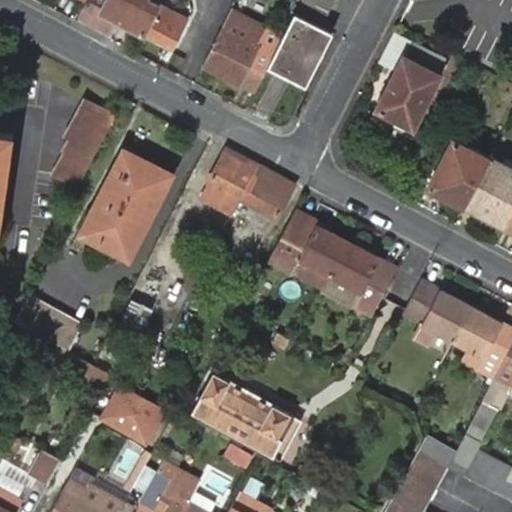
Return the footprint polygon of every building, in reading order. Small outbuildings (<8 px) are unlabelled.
[(104,0),(98,12),(168,50),(184,20),(145,0),(104,0)] [(317,31),(334,0),(299,0),(271,55),(264,69),(303,90),(331,39),(317,31)] [(220,27),(200,67),(251,94),(264,69),(271,55),(220,27)] [(413,37),(395,28),(380,58),(396,67),(403,52),(404,54),(413,37)] [(396,67),(375,106),(411,126),(440,72),(438,71),(448,52),(415,34),(413,37),(404,54),(403,52),(396,67)] [(81,101),(61,137),(65,139),(59,150),(62,152),(48,175),(73,188),(111,118),(81,101)] [(462,205),(487,157),(452,139),(427,186),(462,205)] [(227,148),(209,181),(239,198),(257,164),(227,148)] [(106,185),(100,197),(96,195),(78,229),(124,255),(168,174),(121,149),(103,183),(106,185)] [(510,169),(488,156),(487,157),(462,205),(503,226),(511,208),(511,173),(509,172),(510,169)] [(257,164),(239,198),(274,217),(293,183),(257,164)] [(511,208),(503,226),(511,231),(511,208)] [(347,238),(292,209),(267,255),(305,276),(311,264),(328,274),(347,238)] [(396,265),(347,238),(328,274),(345,283),(339,294),(371,312),(396,265)] [(311,264),(305,276),(322,285),(328,274),(311,264)] [(328,274),(322,285),(339,294),(345,283),(328,274)] [(468,305),(417,279),(399,314),(450,341),(468,305)] [(78,322),(23,294),(8,321),(64,350),(78,322)] [(511,331),(511,327),(468,305),(450,341),(452,342),(454,341),(482,356),(476,369),(490,376),(511,331)] [(511,331),(490,376),(477,399),(496,409),(504,393),(511,396),(511,331)] [(86,359),(76,373),(95,386),(105,373),(86,359)] [(195,413),(259,447),(279,409),(215,375),(195,413)] [(477,399),(457,439),(475,449),(477,450),(496,409),(477,399)] [(279,409),(259,447),(281,459),(293,437),(284,432),(293,415),(279,409)] [(457,439),(443,466),(461,475),(475,449),(457,439)] [(58,458),(38,447),(25,471),(45,482),(58,458)] [(475,449),(461,475),(477,484),(491,457),(477,450),(475,449)] [(394,511),(419,511),(421,510),(443,466),(424,456),(394,511)] [(506,465),(491,457),(477,484),(493,492),(506,465)] [(511,495),(511,467),(506,465),(493,492),(509,501),(511,495)] [(167,488),(176,472),(162,466),(154,481),(167,488)] [(27,486),(0,470),(0,485),(21,497),(27,486)] [(209,511),(213,506),(192,494),(197,484),(176,472),(167,488),(154,481),(141,505),(154,511),(209,511)] [(50,511),(128,511),(118,506),(114,511),(103,511),(80,499),(87,487),(71,478),(50,511)] [(0,511),(11,511),(21,497),(0,485),(0,511)] [(114,511),(118,506),(87,487),(80,499),(103,511),(114,511)] [(256,511),(258,509),(235,497),(229,508),(236,511),(256,511)]
